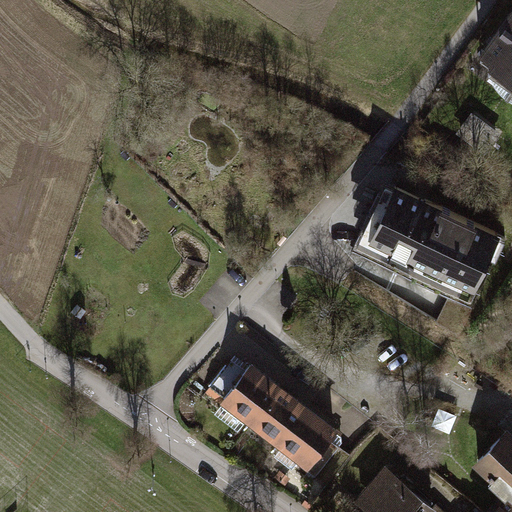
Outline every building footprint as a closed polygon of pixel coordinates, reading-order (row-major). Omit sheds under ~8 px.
[(511,12),(483,53),(494,61),(491,64),(511,79),(511,12)] [(448,297),(472,308),(506,237),(498,233),(498,232),(436,202),(393,182),(391,185),(386,183),(353,251),(448,297)] [(511,290),(503,304),(511,311),(511,290)] [(472,308),(448,297),(437,321),(459,335),(472,308)] [(226,367),(207,392),(221,403),(226,397),(229,400),(225,405),(245,420),(249,415),(253,418),(277,386),(249,365),(241,375),(240,377),(226,367)] [(253,418),(281,440),(306,408),(291,397),(277,386),(253,418)] [(303,466),(316,476),(333,454),(342,442),(342,436),(336,432),(306,408),(281,440),(285,443),(275,455),(288,465),(295,464),(301,455),(307,460),(303,466)] [(455,415),(440,409),(434,424),(449,430),(455,415)] [(511,491),(491,511),(511,511),(511,436),(506,431),(478,460),(491,472),(489,474),(492,476),(494,475),(511,491)] [(344,462),(333,454),(316,476),(327,484),(344,462)] [(399,479),(386,469),(362,498),(376,510),(374,511),(437,511),(432,507),(409,488),(414,482),(403,474),(399,479)]
